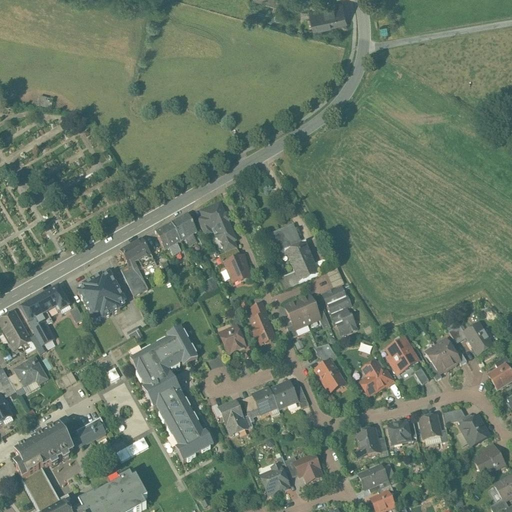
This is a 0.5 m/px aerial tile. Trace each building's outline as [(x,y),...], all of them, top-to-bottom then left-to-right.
[(290,3),(276,0),(253,0),(253,1),(288,10),(290,3)] [(322,0),(312,2),(314,10),(324,7),(322,0)] [(324,7),(314,10),(317,28),(346,22),(342,3),(324,7)] [(219,206),(201,214),(203,219),(197,222),(205,237),(210,234),(213,233),(216,240),(218,238),(219,241),(222,242),(224,246),(233,243),(235,242),(219,206)] [(187,215),(171,224),(181,243),(185,241),(189,248),(196,243),(192,236),(197,234),(188,216),(187,215)] [(171,224),(155,233),(156,235),(156,234),(165,252),(169,250),(173,257),(181,252),(177,246),(181,243),(171,224)] [(293,226),(270,236),(279,256),(286,253),(286,252),(301,246),(293,226)] [(142,241),(120,253),(128,267),(129,268),(135,265),(139,263),(143,270),(155,264),(142,241)] [(233,243),(224,246),(222,247),(225,254),(236,250),(233,243)] [(301,246),(286,252),(286,253),(295,274),(299,284),(299,285),(318,276),(305,245),(301,246)] [(225,254),(219,257),(223,268),(226,267),(225,266),(232,263),(242,258),(237,251),(236,250),(225,254)] [(242,258),(232,263),(225,266),(226,267),(233,285),(234,284),(240,281),(241,284),(251,279),(242,258)] [(166,263),(161,265),(166,276),(172,273),(166,263)] [(135,265),(129,268),(128,267),(121,272),(134,298),(148,291),(135,265)] [(344,285),(337,269),(326,273),(333,290),(344,285)] [(295,274),(278,280),(282,291),(299,284),(295,274)] [(102,276),(82,287),(84,291),(79,293),(94,322),(101,318),(102,321),(120,311),(119,309),(125,305),(110,276),(103,279),(102,276)] [(210,292),(219,288),(214,279),(206,282),(210,292)] [(58,288),(39,299),(47,314),(58,308),(61,313),(69,307),(58,288)] [(328,295),(323,297),(327,307),(328,307),(332,315),(331,316),(351,308),(346,298),(345,298),(341,289),(334,292),(333,291),(328,294),(328,295)] [(39,299),(20,310),(28,325),(29,325),(41,318),(46,327),(52,324),(47,314),(39,299)] [(317,316),(310,299),(298,304),(307,326),(319,321),(320,321),(317,316)] [(298,304),(285,309),(293,327),(295,332),(295,331),(307,326),(298,304)] [(261,306),(251,310),(253,316),(263,311),(261,306)] [(351,308),(331,316),(336,327),(337,326),(341,336),(347,334),(347,335),(356,331),(351,318),(350,319),(346,310),(351,308)] [(83,321),(77,310),(71,313),(77,325),(83,321)] [(263,311),(253,316),(256,321),(264,318),(266,317),(263,311)] [(31,343),(14,313),(0,321),(0,327),(15,353),(31,343)] [(331,330),(323,313),(317,316),(320,321),(319,321),(324,333),(331,330)] [(46,327),(41,318),(29,325),(36,338),(42,348),(44,347),(54,341),(46,327)] [(256,321),(251,323),(255,331),(251,332),(254,340),(258,339),(261,345),(274,340),(264,318),(256,321)] [(238,319),(230,323),(233,330),(236,329),(239,335),(244,333),(238,319)] [(452,325),(445,329),(449,334),(455,330),(452,325)] [(493,349),(479,326),(464,335),(463,335),(477,358),(493,349)] [(293,327),(287,329),(291,340),(298,337),(295,331),(295,332),(293,327)] [(455,330),(449,334),(456,346),(466,340),(463,335),(464,335),(459,327),(455,330)] [(133,342),(143,336),(139,328),(128,333),(133,342)] [(233,330),(220,336),(228,356),(245,349),(239,335),(236,329),(233,330)] [(168,340),(165,342),(165,340),(156,345),(157,346),(151,350),(150,349),(142,353),(142,354),(136,358),(130,361),(137,374),(136,375),(140,383),(142,383),(145,388),(142,390),(153,410),(156,409),(160,415),(159,416),(163,424),(164,424),(168,430),(167,431),(171,439),(172,438),(178,448),(175,450),(183,464),(187,462),(187,463),(195,458),(195,457),(201,454),(202,455),(210,450),(210,449),(213,447),(206,433),(203,434),(197,424),(198,424),(194,416),(193,416),(189,410),(190,409),(186,401),(185,401),(169,372),(171,371),(172,372),(180,368),(179,367),(182,365),(183,368),(197,360),(195,356),(196,356),(192,347),(191,348),(187,342),(188,341),(184,333),(183,333),(181,330),(166,337),(168,340)] [(42,348),(36,338),(30,340),(40,357),(47,353),(44,347),(42,348)] [(301,342),(294,345),(297,352),(304,349),(301,342)] [(454,355),(446,342),(436,349),(449,370),(459,364),(459,363),(454,355)] [(416,363),(404,343),(388,353),(392,360),(388,362),(392,370),(397,367),(400,373),(416,363)] [(328,346),(314,350),(325,367),(330,364),(331,364),(337,360),(328,346)] [(436,349),(426,355),(432,364),(439,376),(449,370),(436,349)] [(466,364),(459,352),(454,355),(459,363),(459,364),(461,367),(466,364)] [(506,358),(494,366),(498,372),(505,367),(506,368),(510,365),(506,358)] [(53,369),(48,359),(43,362),(49,371),(53,369)] [(35,360),(14,371),(16,375),(22,385),(34,379),(38,386),(47,381),(35,360)] [(331,364),(330,364),(325,367),(316,373),(328,393),(343,384),(338,375),(338,374),(337,372),(335,371),(331,364)] [(380,373),(375,364),(363,371),(368,380),(360,385),(368,398),(386,387),(380,377),(379,374),(380,373)] [(439,376),(432,364),(427,368),(436,383),(442,379),(439,376)] [(498,372),(488,378),(497,392),(511,382),(511,377),(506,368),(505,367),(498,372)] [(109,372),(112,382),(121,379),(118,369),(109,372)] [(8,380),(3,371),(0,372),(0,383),(2,388),(1,389),(5,397),(15,392),(8,380)] [(421,371),(414,375),(422,387),(429,382),(421,371)] [(394,383),(387,372),(380,377),(386,387),(387,388),(394,383)] [(71,373),(55,382),(61,392),(77,383),(71,373)] [(22,385),(16,375),(8,380),(15,392),(16,394),(24,389),(22,385)] [(289,383),(270,392),(277,410),(278,412),(297,403),(289,383)] [(301,388),(294,391),(300,404),(299,405),(301,411),(309,407),(301,388)] [(269,390),(252,397),(253,399),(258,411),(261,417),(277,410),(270,392),(269,390)] [(1,399),(1,398),(0,398),(0,425),(3,424),(2,421),(10,417),(1,399)] [(258,411),(253,399),(242,403),(247,415),(258,411)] [(235,403),(219,410),(231,438),(247,431),(242,420),(235,403)] [(459,412),(442,416),(445,426),(458,423),(460,428),(473,420),(468,419),(464,421),(459,412)] [(253,428),(248,417),(242,420),(247,431),(253,428)] [(436,417),(419,421),(424,442),(440,439),(439,434),(436,417)] [(487,436),(477,418),(473,420),(460,428),(470,446),(487,436)] [(100,419),(76,433),(77,433),(78,435),(75,437),(80,444),(82,443),(89,439),(91,444),(106,436),(104,433),(107,432),(100,419)] [(406,424),(388,428),(392,447),(410,442),(410,440),(407,426),(406,424)] [(417,439),(413,424),(407,426),(410,440),(417,439)] [(48,435),(43,438),(42,436),(36,439),(37,441),(32,444),(33,446),(27,450),(25,448),(19,451),(21,453),(15,456),(18,461),(22,469),(17,472),(22,482),(42,471),(51,466),(53,469),(59,466),(57,464),(63,460),(64,463),(70,459),(69,457),(74,454),(66,439),(60,428),(54,431),(53,429),(47,432),(48,435)] [(374,431),(366,433),(365,434),(365,436),(357,438),(361,452),(367,451),(368,457),(379,454),(376,441),(374,431)] [(446,432),(439,434),(440,439),(441,445),(449,443),(446,432)] [(78,435),(77,433),(66,439),(74,454),(82,450),(80,444),(75,437),(78,435)] [(147,449),(157,444),(153,435),(143,440),(147,449)] [(384,439),(376,441),(379,454),(387,453),(384,439)] [(117,453),(122,462),(141,453),(136,444),(117,453)] [(492,445),(479,453),(482,458),(484,456),(486,459),(497,453),(492,445)] [(497,453),(486,459),(484,456),(482,458),(473,463),(482,480),(505,467),(497,453)] [(323,479),(314,457),(297,464),(298,467),(295,468),(298,477),(299,479),(303,477),(306,486),(323,479)] [(284,464),(282,459),(276,461),(279,468),(279,467),(282,475),(288,472),(284,464)] [(295,459),(284,464),(288,472),(291,480),(298,477),(295,468),(298,467),(297,464),(295,459)] [(274,473),(261,479),(269,497),(288,489),(285,482),(282,475),(279,467),(279,468),(272,470),(274,473)] [(371,472),(359,478),(364,491),(368,490),(382,484),(384,489),(389,488),(381,470),(371,474),(371,472)] [(37,511),(54,511),(62,508),(42,471),(21,483),(37,511)] [(100,495),(94,498),(93,496),(78,505),(76,506),(78,509),(71,511),(140,511),(146,509),(143,502),(147,500),(144,494),(142,495),(137,486),(139,485),(136,479),(132,481),(130,476),(119,482),(120,484),(110,490),(111,492),(101,497),(100,495)] [(511,477),(494,487),(503,505),(505,504),(511,499),(511,477)] [(382,484),(368,490),(370,495),(377,493),(384,489),(382,484)] [(384,489),(377,493),(380,498),(388,495),(393,493),(390,487),(389,488),(384,489)] [(388,495),(380,498),(371,502),(375,511),(385,511),(394,508),(388,495)] [(69,504),(65,507),(67,511),(71,511),(78,509),(76,506),(78,505),(76,500),(69,504)] [(462,501),(455,503),(456,510),(463,508),(462,501)] [(502,502),(489,509),(491,511),(502,511),(508,509),(505,504),(503,505),(502,502)]
